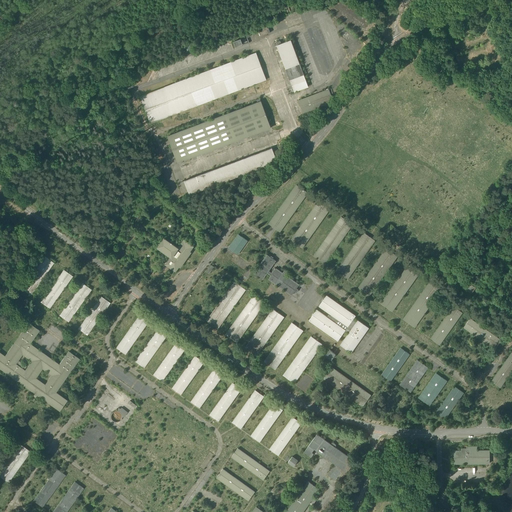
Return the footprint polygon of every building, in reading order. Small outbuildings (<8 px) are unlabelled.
[(317,10),(304,14),(307,22),(313,20),(311,15),(318,12),(317,10)] [(267,26),(262,28),(263,30),(259,31),(260,36),(270,32),(268,28),(267,26)] [(303,47),(310,73),(316,71),(314,63),(317,62),(310,36),(305,38),(307,46),(303,47)] [(290,40),(277,45),(286,68),(299,63),(290,40)] [(189,42),(183,44),(186,52),(192,49),(189,42)] [(256,53),(140,96),(149,122),(266,79),(256,53)] [(299,63),(286,68),(294,92),(308,87),(299,63)] [(130,78),(124,80),(127,88),(133,86),(130,78)] [(328,89),(297,101),(302,113),(333,102),(328,89)] [(261,102),(168,136),(178,162),(270,128),(261,102)] [(272,148),(180,182),(184,193),(188,191),(189,194),(277,161),(272,148)] [(296,185),(268,224),(280,232),(307,193),(296,185)] [(251,193),(245,187),(240,191),(245,198),(251,193)] [(319,201),(291,240),(302,248),(330,209),(319,201)] [(188,227),(162,209),(149,228),(175,245),(188,227)] [(341,217),(314,256),(324,264),(352,224),(341,217)] [(364,233),(336,272),(347,279),(374,240),(364,233)] [(247,241),(238,234),(229,247),(238,253),(247,241)] [(168,255),(142,237),(129,256),(155,273),(168,255)] [(386,248),(358,287),(369,295),(397,256),(386,248)] [(299,285),(285,275),(286,273),(284,271),(282,273),(276,269),(273,274),(268,271),(276,261),(272,258),(273,257),(271,256),(270,257),(267,255),(254,274),(262,280),(267,273),(271,276),(269,279),(291,295),(294,292),(296,293),(298,290),(296,289),(299,285)] [(45,256),(22,288),(30,294),(53,262),(45,256)] [(408,264),(381,303),(392,311),(420,272),(408,264)] [(211,265),(206,272),(209,274),(214,267),(211,265)] [(63,270),(41,302),(49,308),(72,276),(63,270)] [(431,280),(403,319),(414,327),(442,288),(431,280)] [(234,282),(207,321),(218,329),(245,290),(234,282)] [(82,283),(59,315),(68,321),(90,289),(82,283)] [(475,287),(470,283),(466,289),(471,293),(475,287)] [(253,295),(226,334),(237,342),(264,303),(253,295)] [(331,316),(328,315),(327,317),(316,310),(309,320),(338,340),(345,330),(349,333),(340,345),(351,352),(368,328),(358,320),(356,322),(353,319),(355,316),(327,295),(319,306),(332,315),(331,316)] [(101,296),(78,328),(87,334),(109,302),(101,296)] [(453,306),(431,338),(439,344),(461,312),(458,310),(453,306)] [(272,309),(245,348),(256,356),(284,317),(272,309)] [(139,316),(116,348),(125,354),(148,322),(139,316)] [(501,340),(470,318),(464,327),(474,334),(473,335),(486,344),(487,343),(495,349),(501,340)] [(292,322),(264,361),(275,369),(303,330),(292,322)] [(59,365),(29,344),(39,331),(28,323),(5,356),(0,353),(0,368),(59,411),(67,400),(55,392),(79,359),(68,352),(59,365)] [(158,329),(135,361),(144,367),(166,335),(158,329)] [(311,336),(283,375),(294,383),(322,344),(311,336)] [(177,342),(154,374),(162,380),(185,348),(177,342)] [(400,348),(382,375),(390,381),(409,354),(400,348)] [(330,349),(326,355),(332,360),(337,353),(330,349)] [(511,352),(491,381),(500,387),(511,370),(511,352)] [(195,356),(172,388),(181,394),(204,362),(195,356)] [(417,360),(399,384),(410,392),(428,367),(417,360)] [(370,395),(332,368),(324,378),(363,406),(370,395)] [(214,369),(191,401),(199,407),(222,375),(214,369)] [(436,373),(419,398),(429,405),(447,381),(436,373)] [(232,382),(209,414),(218,421),(241,389),(232,382)] [(455,386),(436,413),(444,419),(463,392),(455,386)] [(255,390),(232,422),(241,428),(264,396),(255,390)] [(274,403),(251,436),(259,442),(282,410),(274,403)] [(121,419),(122,416),(121,414),(120,412),(118,411),(116,411),(114,411),(112,412),(111,414),(110,416),(111,419),(112,421),(114,422),(116,422),(118,422),(120,420),(121,419)] [(293,417),(270,449),(278,455),(301,423),(293,417)] [(335,445),(332,442),(330,444),(317,434),(309,445),(335,464),(327,475),(338,483),(346,472),(354,461),(334,447),(335,445)] [(19,444),(0,471),(0,476),(8,483),(30,452),(19,444)] [(477,446),(466,446),(466,451),(454,451),(454,463),(489,463),(489,450),(477,450),(477,446)] [(269,471),(238,448),(232,457),(263,480),(269,471)] [(313,454),(306,448),(304,452),(311,457),(313,454)] [(298,460),(292,456),(288,462),(294,466),(298,460)] [(56,468),(33,500),(42,507),(65,475),(56,468)] [(254,492),(223,469),(217,477),(248,500),(254,492)] [(308,481),(285,511),(320,511),(313,507),(309,511),(302,511),(309,503),(312,505),(317,498),(314,496),(319,489),(308,481)] [(75,482),(52,511),(65,511),(83,488),(75,482)] [(224,493),(214,486),(211,491),(220,498),(224,493)] [(490,487),(479,487),(479,496),(489,497),(490,487)] [(214,507),(204,500),(201,504),(210,511),(214,507)]
